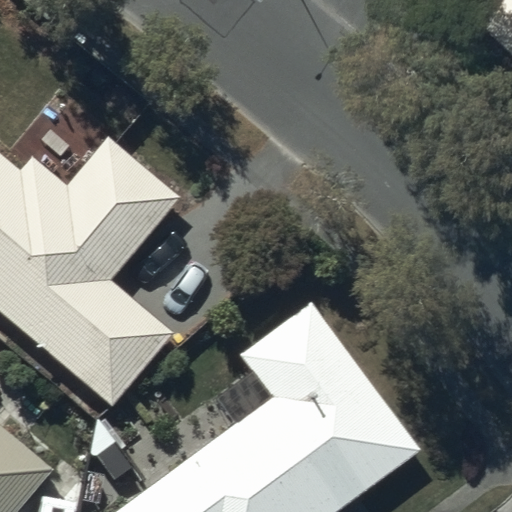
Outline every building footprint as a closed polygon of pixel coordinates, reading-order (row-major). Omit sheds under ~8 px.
[(511,0),(499,0),(473,26),(511,63),(511,0)] [(0,161),(0,320),(100,405),(161,333),(99,280),(169,197),(97,137),(55,186),(20,156),(9,170),(0,161)] [(223,294),(198,272),(158,317),(183,339),(223,294)] [(261,388),(93,511),(314,511),(410,442),(301,295),(230,347),(261,388)] [(0,511),(5,511),(44,466),(0,428),(0,511)]
